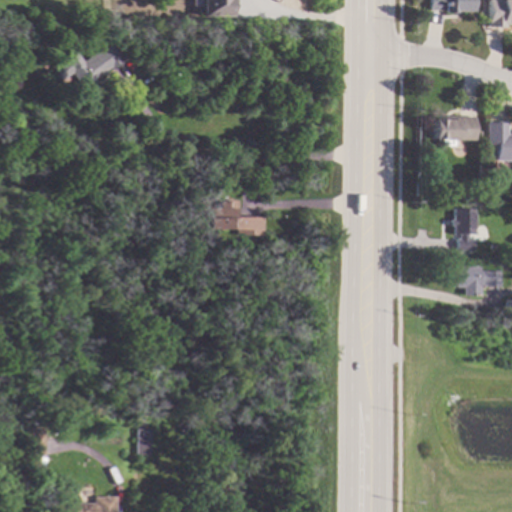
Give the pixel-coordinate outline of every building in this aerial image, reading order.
[(219,0),(219,9),(202,9),(202,0),(219,0)] [(276,0),(276,11),(257,11),(257,0),(252,0),(252,2),(242,2),(242,0),(276,0)] [(475,0),(475,11),(428,10),(428,0),(475,0)] [(511,0),(511,24),(505,24),(505,27),(487,27),(487,0),(511,0)] [(185,17),(176,17),(177,9),(185,10),(185,17)] [(122,62),(111,70),(110,67),(104,71),(105,73),(97,79),(96,77),(81,87),(70,73),(59,81),(49,67),(74,49),(82,60),(99,48),(100,50),(109,44),(122,62)] [(473,140),(431,139),(431,120),(441,120),(441,117),(473,118),(473,140)] [(505,134),(511,134),(511,161),(493,161),(493,145),(484,145),(485,121),(505,121),(505,134)] [(235,200),(235,208),(241,208),(241,212),(261,214),(260,235),(232,233),(232,228),(207,226),(208,204),(210,205),(211,199),(235,200)] [(472,235),(466,235),(466,239),(472,239),(471,250),(454,249),(455,238),(458,238),(458,234),(451,234),(451,226),(449,226),(449,219),(452,219),(452,209),(472,209),(472,235)] [(478,270),(499,271),(499,286),(484,286),(484,285),(478,285),(478,296),(462,295),(462,287),(454,287),(454,280),(452,280),(452,276),(454,276),(454,266),(478,266),(478,270)] [(66,316),(66,325),(58,325),(58,315),(66,316)] [(98,408),(95,417),(85,414),(88,405),(98,408)] [(181,425),(184,426),(186,428),(185,432),(182,434),(179,434),(176,430),(177,427),(181,425)] [(44,458),(27,458),(26,429),(43,429),(44,458)] [(145,454),(134,454),(134,429),(145,429),(145,454)] [(113,496),(112,511),(49,511),(50,501),(91,503),(91,495),(113,496)]
